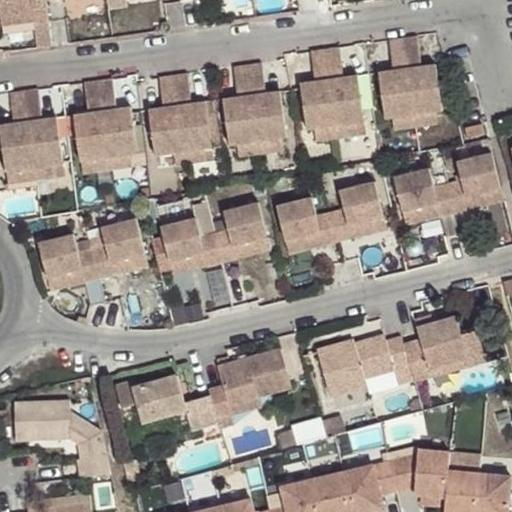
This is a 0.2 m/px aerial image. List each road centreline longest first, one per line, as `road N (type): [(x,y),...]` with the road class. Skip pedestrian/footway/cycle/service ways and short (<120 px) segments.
road 1 (residential): [(511,90),(490,16),(442,14),(0,68)]
road 2 (residential): [(511,261),(181,342),(128,344),(3,317)]
